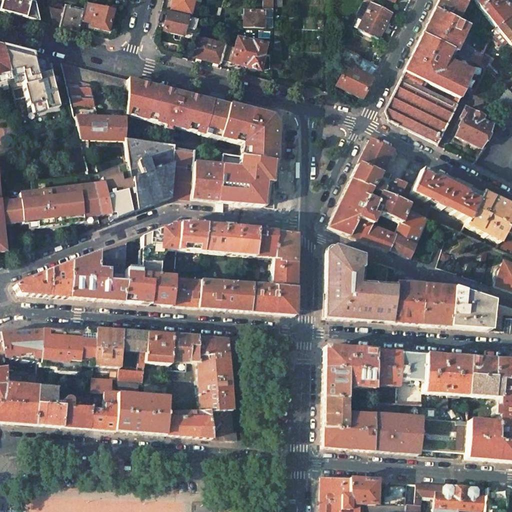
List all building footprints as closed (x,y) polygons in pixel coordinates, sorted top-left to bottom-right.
[(19,17),(38,22),(33,0),(0,0),(4,13),(19,17)] [(190,14),(193,0),(173,0),(171,9),(190,14)] [(262,0),(263,9),(272,9),(271,0),(262,0)] [(437,0),(432,12),(454,23),(465,0),(437,0)] [(471,0),(478,9),(494,29),(511,15),(498,0),(471,0)] [(357,18),(362,20),(357,31),(376,40),(389,14),(370,5),(369,5),(363,3),(361,3),(356,14),(357,18)] [(112,11),(84,4),(82,11),(80,21),(94,24),(93,28),(107,32),(112,11)] [(63,11),(59,27),(77,32),(80,21),(82,11),(64,7),(63,11)] [(63,11),(48,9),(51,25),(59,27),(63,11)] [(263,12),(262,29),(272,29),(272,9),(263,9),(263,12)] [(243,11),(242,28),(262,29),(263,12),(243,11)] [(457,48),(465,28),(454,23),(432,12),(420,37),(449,51),(451,52),(454,53),(457,48)] [(184,28),(193,31),(196,20),(167,13),(162,32),(182,36),(184,28)] [(489,33),(500,47),(505,43),(511,50),(511,15),(494,29),(489,33)] [(485,37),(489,34),(481,29),(480,29),(481,30),(478,35),(485,37)] [(450,54),(451,52),(449,51),(420,37),(402,72),(421,81),(453,98),(458,100),(462,90),(463,89),(466,91),(469,85),(466,83),(471,73),(445,60),(448,54),(450,54)] [(193,57),(219,64),(220,61),(224,46),(197,39),(193,57)] [(256,71),(258,71),(261,59),(264,46),(251,43),(236,39),(233,49),(230,64),(246,67),(245,68),(248,69),(248,70),(249,70),(249,71),(249,72),(250,72),(251,72),(252,72),(253,72),(254,72),(255,71),(256,71)] [(233,49),(224,46),(220,61),(230,64),(233,49)] [(46,61),(0,48),(6,69),(7,75),(9,82),(14,99),(26,96),(31,116),(59,110),(46,61)] [(376,68),(361,60),(358,59),(359,56),(341,48),(335,60),(345,65),(334,87),(360,100),(370,80),(376,68)] [(480,59),(457,48),(454,53),(457,55),(460,57),(464,58),(477,65),(480,59)] [(64,79),(90,86),(106,90),(110,76),(61,64),(64,79)] [(472,74),(480,78),(485,68),(478,65),(472,74)] [(417,88),(421,81),(402,72),(383,112),(386,122),(435,146),(455,106),(458,100),(453,98),(451,104),(417,88)] [(0,84),(9,82),(7,75),(0,76),(0,84)] [(113,77),(110,76),(106,90),(114,92),(117,78),(113,77)] [(125,80),(117,78),(114,92),(124,95),(125,80)] [(64,79),(79,140),(123,142),(123,141),(123,120),(97,119),(90,86),(64,79)] [(207,133),(240,141),(239,146),(244,147),(244,154),(239,153),(238,158),(238,160),(247,161),(269,164),(274,165),(274,132),(275,125),(268,117),(262,116),(172,92),(125,80),(125,88),(124,95),(124,111),(124,116),(168,127),(169,123),(201,132),(200,135),(206,137),(207,133)] [(495,106),(508,112),(511,105),(511,99),(506,92),(505,91),(495,106)] [(481,119),(463,109),(458,119),(462,120),(454,138),(468,145),(469,148),(473,150),(476,149),(478,150),(489,127),(479,122),(481,119)] [(168,127),(200,135),(201,132),(169,123),(168,127)] [(206,137),(239,146),(240,141),(207,133),(206,137)] [(167,201),(171,150),(172,148),(123,141),(123,142),(124,152),(129,178),(133,202),(135,213),(167,201)] [(387,159),(390,152),(368,141),(355,166),(378,176),(387,159)] [(171,150),(167,201),(188,202),(190,153),(171,150)] [(118,153),(123,179),(129,178),(124,152),(118,153)] [(391,162),(395,154),(390,152),(387,159),(391,162)] [(0,158),(0,253),(3,253),(0,226),(0,225),(20,223),(20,225),(35,224),(35,229),(49,227),(49,225),(66,223),(66,226),(80,224),(80,219),(97,217),(87,176),(49,180),(30,182),(31,194),(16,196),(9,196),(4,157),(0,158)] [(401,178),(413,185),(419,171),(421,166),(409,161),(401,178)] [(190,165),(188,202),(216,204),(218,188),(219,169),(190,165)] [(348,182),(368,191),(377,195),(394,202),(395,200),(401,187),(402,186),(378,176),(355,166),(348,182)] [(440,210),(465,222),(476,199),(463,193),(464,191),(433,176),(432,178),(419,171),(413,185),(408,195),(431,206),(430,207),(439,212),(440,210)] [(109,206),(133,202),(129,178),(123,179),(113,181),(113,178),(109,179),(109,181),(105,182),(109,206)] [(372,221),(395,231),(403,212),(405,207),(403,206),(394,202),(377,195),(374,204),(365,200),(368,191),(348,182),(324,230),(386,253),(387,251),(390,243),(366,234),(372,221)] [(408,190),(401,187),(395,200),(402,203),(408,190)] [(463,227),(497,244),(503,232),(511,213),(511,211),(479,195),(476,199),(465,222),(463,227)] [(426,214),(404,204),(403,206),(405,207),(403,212),(422,221),(424,219),(426,214)] [(423,222),(422,221),(403,212),(395,231),(390,243),(387,251),(406,260),(407,261),(423,222)] [(511,213),(503,232),(511,236),(511,213)] [(176,227),(175,253),(200,255),(202,227),(184,226),(176,227)] [(159,252),(173,253),(175,253),(176,227),(168,227),(167,231),(160,230),(160,232),(159,252)] [(200,255),(231,257),(233,231),(202,227),(200,255)] [(251,259),(253,233),(233,231),(231,257),(251,259)] [(126,243),(124,273),(123,279),(123,284),(120,304),(139,306),(139,301),(144,298),(144,293),(154,294),(154,304),(156,304),(157,304),(158,304),(159,304),(161,305),(162,306),(162,307),(170,308),(172,280),(172,275),(173,253),(159,252),(160,232),(151,234),(149,235),(151,241),(148,242),(146,239),(141,238),(126,243)] [(497,244),(494,250),(511,258),(511,257),(511,236),(503,232),(497,244)] [(251,259),(270,261),(271,261),(272,235),(253,233),(251,259)] [(270,268),(268,288),(268,289),(293,291),(294,237),(272,235),(271,261),(270,261),(270,268)] [(114,267),(96,265),(95,271),(107,272),(116,273),(120,273),(124,273),(126,243),(97,254),(96,261),(115,260),(114,267)] [(322,282),(322,320),(345,322),(349,322),(354,322),(357,321),(368,318),(367,321),(370,324),(373,324),(389,325),(392,301),(392,294),(393,287),(392,287),(393,285),(393,284),(386,284),(387,270),(384,267),(376,265),(363,260),(355,260),(355,257),(331,249),(322,255),(322,267),(322,282)] [(107,278),(107,272),(95,271),(96,265),(96,261),(97,254),(70,264),(67,300),(120,304),(123,284),(109,283),(107,278)] [(511,293),(511,269),(499,263),(492,287),(511,293)] [(70,264),(12,287),(17,296),(67,300),(70,264)] [(387,270),(386,284),(393,284),(394,271),(384,267),(387,270)] [(250,272),(249,286),(256,287),(257,272),(250,272)] [(116,273),(115,283),(123,284),(123,279),(124,273),(120,273),(116,273)] [(179,281),(172,280),(170,308),(196,310),(198,282),(179,281)] [(196,310),(246,314),(249,286),(198,282),(196,310)] [(449,290),(393,285),(392,287),(393,287),(392,294),(392,301),(389,325),(446,330),(449,290)] [(246,314),(293,318),(293,291),(268,289),(268,288),(256,287),(249,286),(246,314)] [(446,330),(511,334),(511,310),(449,290),(446,330)] [(154,304),(154,294),(144,293),(144,298),(139,301),(139,306),(145,306),(153,307),(154,304)] [(52,363),(52,372),(76,373),(76,360),(91,361),(93,331),(85,331),(84,336),(38,332),(37,360),(37,363),(52,363)] [(119,333),(93,331),(91,361),(91,368),(117,370),(117,368),(118,353),(119,333)] [(0,360),(0,363),(37,360),(38,332),(0,335),(0,360)] [(144,335),(119,333),(118,353),(123,353),(137,354),(136,367),(142,368),(142,365),(144,335)] [(169,337),(144,335),(142,365),(167,367),(167,363),(169,337)] [(186,364),(195,365),(195,358),(226,355),(225,341),(169,337),(167,363),(186,364)] [(321,349),(321,371),(347,373),(348,351),(321,349)] [(371,386),(372,352),(348,351),(347,373),(351,373),(351,390),(371,391),(371,386)] [(397,355),(372,352),(371,386),(396,389),(396,385),(397,355)] [(226,355),(195,358),(195,365),(197,413),(207,413),(228,412),(231,412),(226,355)] [(423,357),(397,355),(396,385),(421,387),(423,357)] [(467,360),(423,357),(421,387),(421,395),(465,398),(466,379),(467,360)] [(466,379),(491,381),(492,362),(467,360),(466,379)] [(496,382),(511,382),(511,363),(495,362),(494,381),(496,381),(496,382)] [(122,368),(117,368),(117,370),(116,383),(138,385),(141,385),(142,368),(136,367),(136,369),(122,368)] [(0,370),(0,424),(32,427),(34,406),(35,389),(26,388),(3,386),(2,370),(0,370)] [(347,373),(321,371),(321,374),(344,375),(343,389),(351,390),(351,373),(347,373)] [(98,372),(91,372),(90,381),(100,382),(98,372)] [(321,374),(321,399),(343,401),(343,389),(344,375),(321,374)] [(36,377),(27,375),(27,380),(26,388),(35,389),(36,377)] [(466,379),(465,398),(490,399),(491,381),(466,379)] [(89,394),(101,394),(101,409),(95,408),(95,409),(96,409),(101,409),(102,407),(114,408),(115,396),(115,394),(109,394),(110,383),(100,382),(90,381),(89,394)] [(491,408),(490,417),(491,417),(495,418),(494,425),(494,442),(511,443),(511,382),(496,382),(495,400),(495,408),(492,408),(491,408)] [(138,385),(116,383),(115,394),(115,396),(136,397),(138,385)] [(166,387),(143,385),(142,398),(147,398),(148,393),(165,395),(166,387)] [(53,391),(35,389),(34,406),(52,407),(53,391)] [(89,397),(65,394),(65,398),(64,399),(63,399),(60,401),(60,402),(60,403),(60,408),(59,429),(87,431),(88,412),(88,410),(88,409),(89,397)] [(136,397),(115,396),(114,408),(112,433),(163,437),(164,414),(165,400),(147,398),(142,398),(136,397)] [(321,399),(320,430),(342,431),(343,415),(343,412),(343,401),(321,399)] [(447,400),(438,400),(438,408),(447,409),(447,400)] [(34,406),(32,427),(53,429),(53,407),(52,407),(34,406)] [(96,409),(94,432),(112,433),(114,408),(102,407),(101,409),(96,409)] [(95,412),(88,412),(87,431),(94,432),(96,409),(95,409),(95,412)] [(228,412),(207,413),(210,440),(234,442),(233,435),(230,435),(228,412)] [(163,437),(210,440),(207,413),(197,413),(164,414),(163,437)] [(370,453),(370,416),(350,415),(349,451),(351,451),(370,453)] [(419,420),(370,416),(370,453),(393,455),(417,457),(417,450),(419,420)] [(466,423),(419,420),(417,450),(464,454),(466,423)] [(464,454),(464,460),(511,464),(511,443),(494,442),(494,425),(466,423),(464,454)] [(342,431),(320,430),(320,449),(346,451),(347,431),(342,431)] [(319,478),(318,511),(339,511),(347,511),(347,505),(374,505),(374,482),(319,478)] [(415,485),(406,485),(404,507),(403,511),(417,511),(419,501),(413,500),(414,496),(415,485)] [(415,485),(414,496),(433,497),(433,494),(441,495),(441,488),(415,485)] [(458,489),(441,488),(441,495),(433,494),(433,497),(432,509),(431,511),(456,511),(458,489)] [(475,490),(458,489),(456,511),(480,511),(481,498),(474,498),(475,490)] [(482,491),(481,498),(480,511),(502,511),(504,492),(493,492),(482,491)]
